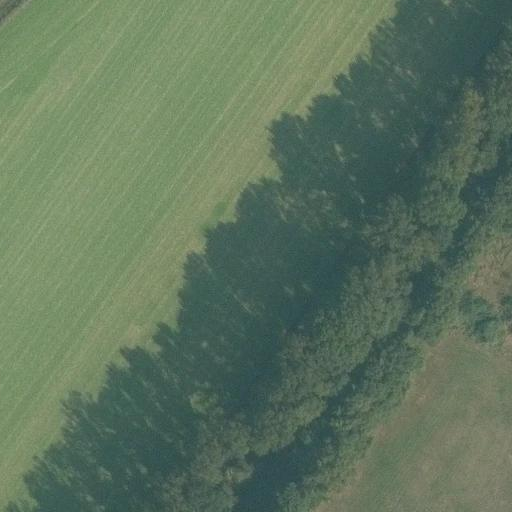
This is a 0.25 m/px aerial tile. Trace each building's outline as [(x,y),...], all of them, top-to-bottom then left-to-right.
[(444,371),(426,405),(438,411),(456,377),(444,371)] [(462,380),(444,415),(462,423),(473,400),(470,398),(475,387),(462,380)] [(475,431),(494,398),(481,390),(462,424),(475,431)] [(499,401),(480,434),(492,441),(511,409),(499,401)] [(511,416),(499,446),(511,452),(511,449),(511,416)]
